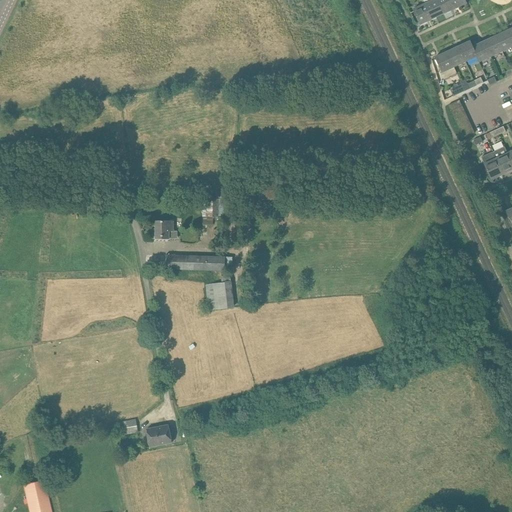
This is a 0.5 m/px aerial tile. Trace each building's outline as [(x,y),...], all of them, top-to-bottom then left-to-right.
[(423,0),(425,4),(432,20),(444,14),(437,0),(423,0)] [(437,0),(444,14),(455,9),(450,0),(437,0)] [(465,0),(450,0),(455,9),(467,4),(465,0)] [(421,25),(432,20),(425,4),(413,10),(412,7),(409,8),(415,22),(418,20),(421,25)] [(503,52),(511,47),(511,42),(507,31),(495,36),(503,52)] [(491,57),(503,52),(495,36),(484,42),(491,57)] [(473,47),(470,41),(459,47),(466,62),(477,57),(473,47)] [(479,62),(491,57),(484,42),(473,47),(477,57),(479,62)] [(454,67),(466,62),(459,47),(447,52),(454,67)] [(443,73),(454,67),(447,52),(435,57),(443,73)] [(490,85),(497,82),(495,77),(488,80),(490,85)] [(477,86),(483,83),(481,78),(474,81),(477,86)] [(470,89),(477,86),(474,81),(468,84),(470,89)] [(454,97),(460,93),(458,88),(451,92),(454,97)] [(451,111),(462,106),(460,100),(449,105),(451,111)] [(454,116),(465,111),(462,106),(451,111),(454,116)] [(456,122),(467,117),(465,111),(454,116),(456,122)] [(459,127),(470,122),(467,117),(456,122),(459,127)] [(461,133),(472,128),(470,122),(459,127),(461,133)] [(497,130),(499,135),(506,132),(504,127),(497,130)] [(464,138),(475,133),(472,128),(461,133),(464,138)] [(492,138),(499,135),(497,130),(490,133),(492,138)] [(480,137),(474,140),(476,145),(483,142),(480,137)] [(511,162),(508,153),(505,147),(493,152),(503,174),(511,170),(511,162)] [(486,167),(489,174),(492,179),(503,174),(493,152),(482,157),(486,167)] [(203,216),(203,225),(213,225),(213,218),(218,217),(218,221),(227,221),(227,218),(230,218),(230,200),(227,200),(227,192),(218,192),(218,199),(203,199),(203,206),(195,206),(195,216),(203,216)] [(509,229),(511,227),(511,223),(507,211),(502,213),(509,229)] [(178,231),(174,231),(174,221),(156,221),(156,239),(169,239),(178,239),(178,231)] [(228,221),(226,241),(238,243),(241,223),(228,221)] [(166,255),(165,269),(223,271),(224,257),(166,255)] [(209,310),(235,308),(232,281),(231,282),(231,276),(222,277),(223,284),(206,286),(209,310)] [(121,423),(123,435),(138,432),(136,420),(121,423)] [(151,447),(172,443),(169,425),(147,429),(151,447)] [(30,511),(50,511),(44,480),(24,485),(30,511)]
